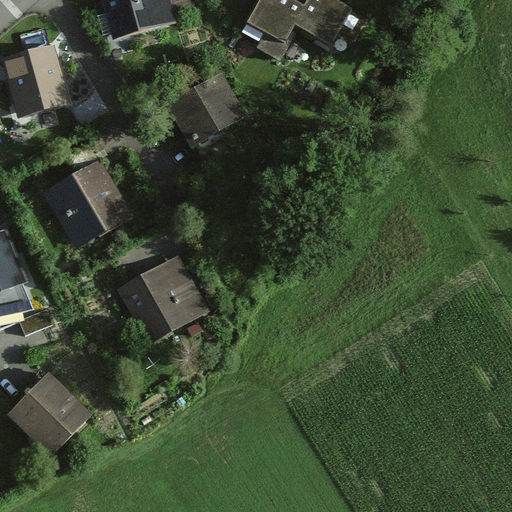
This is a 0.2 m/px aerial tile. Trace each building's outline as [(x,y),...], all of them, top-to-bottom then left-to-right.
[(154,0),(100,0),(106,40),(159,33),(154,0)] [(254,0),(240,27),(281,48),(291,30),(329,50),(348,15),(319,0),(299,0),(296,7),(285,1),(285,0),(254,0)] [(53,47),(0,60),(14,121),(67,108),(53,47)] [(239,123),(211,79),(160,110),(188,155),(239,123)] [(128,219),(96,160),(43,189),(75,248),(128,219)] [(31,308),(5,233),(0,234),(0,318),(14,313),(31,308)] [(205,313),(177,259),(110,294),(139,348),(205,313)] [(31,308),(14,313),(22,338),(55,328),(47,303),(31,308)] [(85,419),(41,377),(0,420),(44,462),(85,419)]
